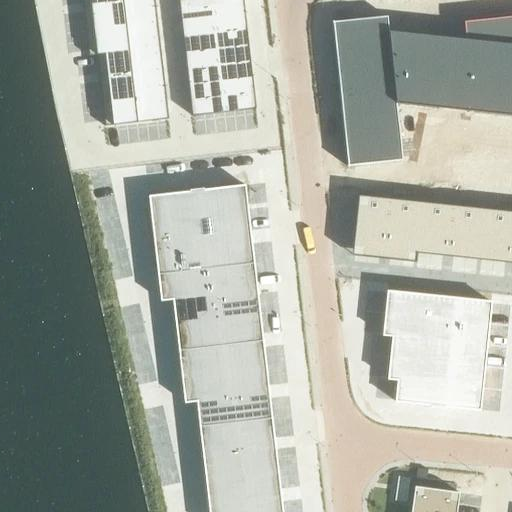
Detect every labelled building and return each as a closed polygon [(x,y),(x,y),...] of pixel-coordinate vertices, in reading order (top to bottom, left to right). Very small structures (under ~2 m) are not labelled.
[(155,0),(122,0),(123,3),(124,11),(156,7),(155,0)] [(243,0),(218,0),(211,1),(213,17),(245,13),(243,0)] [(211,1),(180,4),(181,20),(213,17),(211,1)] [(123,3),(83,8),(86,31),(126,27),(124,11),(123,3)] [(156,7),(124,11),(126,27),(158,23),(156,7)] [(245,13),(213,17),(215,33),(247,29),(245,13)] [(388,16),(332,21),(335,46),(337,70),(340,94),(395,88),(393,64),(390,40),(389,31),(388,16)] [(466,39),(389,31),(390,40),(393,64),(395,88),(397,104),(511,116),(511,16),(464,22),(466,39)] [(213,17),(181,20),(183,36),(215,33),(213,17)] [(158,23),(126,27),(128,43),(160,39),(158,23)] [(126,27),(86,31),(89,55),(129,51),(128,43),(126,27)] [(247,29),(215,33),(217,48),(249,45),(247,29)] [(215,33),(183,36),(185,52),(217,48),(215,33)] [(160,39),(128,43),(129,51),(130,59),(161,55),(160,39)] [(249,45),(217,48),(219,64),(251,61),(249,45)] [(217,48),(185,52),(187,68),(219,64),(217,48)] [(129,51),(89,55),(89,56),(97,55),(99,78),(131,74),(130,59),(129,51)] [(161,55),(130,59),(131,74),(163,71),(161,55)] [(251,61),(219,64),(221,80),(252,77),(251,61)] [(219,64),(187,68),(189,84),(221,80),(219,64)] [(163,71),(131,74),(133,90),(165,87),(163,71)] [(131,74),(99,78),(102,102),(134,98),(133,90),(131,74)] [(252,77),(221,80),(222,96),(254,93),(252,77)] [(221,80),(189,84),(191,100),(222,96),(221,80)] [(165,87),(133,90),(134,98),(135,106),(167,103),(165,87)] [(395,88),(340,94),(342,118),(345,142),(347,166),(403,161),(400,136),(398,112),(397,104),(395,88)] [(254,93),(222,96),(224,113),(256,109),(254,93)] [(222,96),(191,100),(192,116),(224,113),(222,96)] [(134,98),(102,102),(105,126),(137,123),(135,106),(134,98)] [(167,103),(135,106),(137,123),(169,119),(167,103)] [(204,190),(197,191),(200,217),(248,211),(245,186),(204,190)] [(190,192),(149,197),(152,216),(152,222),(200,217),(197,191),(190,192)] [(354,240),(352,256),(384,259),(390,199),(359,196),(354,240)] [(390,199),(384,259),(415,262),(422,203),(390,199)] [(422,203),(415,262),(416,262),(417,253),(448,257),(453,206),(422,203)] [(453,206),(448,257),(479,260),(484,209),(453,206)] [(511,212),(484,209),(479,260),(510,263),(511,248),(511,212)] [(248,211),(200,217),(203,243),(251,237),(250,231),(248,211)] [(200,217),(152,222),(153,229),(155,248),(203,243),(200,217)] [(251,237),(203,243),(206,269),(254,263),(252,244),(251,237)] [(203,243),(155,248),(158,268),(158,274),(206,269),(203,243)] [(254,263),(206,269),(209,294),(215,294),(257,289),(256,283),(254,263)] [(206,269),(158,274),(159,281),(161,300),(173,299),(209,294),(206,269)] [(257,289),(215,294),(218,320),(260,315),(258,295),(257,289)] [(388,291),(385,313),(455,320),(457,298),(388,291)] [(209,294),(173,299),(176,318),(176,324),(218,320),(215,294),(209,294)] [(457,298),(455,320),(489,324),(491,302),(457,298)] [(385,313),(383,335),(393,336),(452,342),(455,320),(385,313)] [(260,315),(218,320),(221,345),(263,341),(262,334),(260,315)] [(218,320),(176,324),(177,331),(179,350),(221,345),(218,320)] [(455,320),(452,342),(487,345),(489,324),(455,320)] [(393,336),(390,357),(450,363),(452,342),(393,336)] [(263,341),(221,345),(224,371),(266,366),(263,346),(263,341)] [(452,342),(450,363),(484,367),(487,345),(452,342)] [(221,345),(179,350),(181,370),(182,376),(224,371),(221,345)] [(390,357),(388,379),(398,380),(398,379),(448,385),(450,363),(390,357)] [(450,363),(448,385),(482,388),(484,367),(450,363)] [(266,366),(224,371),(227,397),(233,396),(269,392),(268,386),(266,366)] [(224,371),(182,376),(183,382),(185,402),(197,401),(197,400),(227,397),(224,371)] [(398,380),(395,401),(430,405),(445,407),(446,407),(448,385),(398,379),(398,380)] [(448,385),(446,407),(480,410),(482,388),(448,385)] [(269,392),(233,396),(236,422),(272,418),(270,399),(269,392)] [(227,397),(197,400),(197,401),(200,426),(236,422),(233,396),(227,397)] [(272,418),(236,422),(239,448),(275,444),(274,438),(272,418)] [(236,422),(200,426),(202,446),(203,452),(239,448),(236,422)] [(275,444),(239,448),(242,474),(278,470),(276,450),(275,444)] [(239,448),(203,452),(204,458),(206,478),(242,474),(239,448)] [(278,470),(242,474),(245,500),(281,496),(280,489),(278,470)] [(242,474),(206,478),(208,497),(209,504),(245,500),(242,474)] [(399,476),(395,500),(407,502),(410,478),(399,476)] [(415,486),(412,509),(433,511),(456,511),(460,493),(415,486)] [(281,496),(245,500),(246,511),(282,511),(281,502),(281,496)] [(246,511),(245,500),(209,504),(210,510),(209,511),(246,511)]
